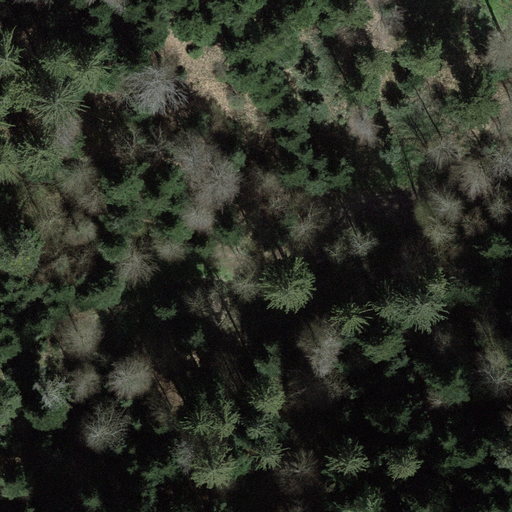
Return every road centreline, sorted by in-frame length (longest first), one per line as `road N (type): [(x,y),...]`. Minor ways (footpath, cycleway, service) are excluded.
road 1 (track): [(511,130),(389,179),(284,186),(163,150),(0,67)]
road 2 (track): [(380,181),(350,218),(311,244),(167,271),(0,210)]
road 3 (track): [(511,282),(441,312),(350,366),(297,418),(229,511)]
road 4 (track): [(167,271),(89,305),(0,364)]
